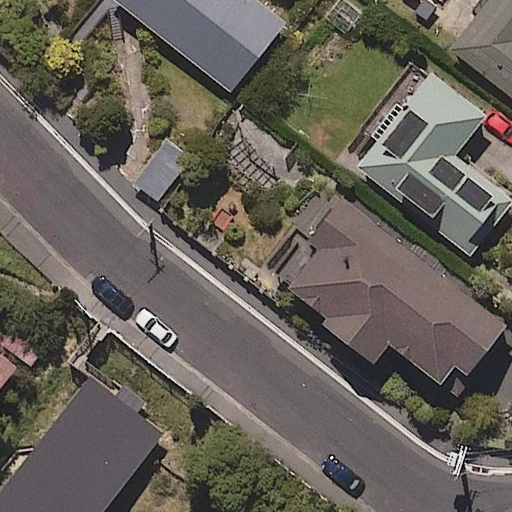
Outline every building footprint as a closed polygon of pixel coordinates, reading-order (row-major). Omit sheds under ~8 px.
[(124,0),(237,90),(292,21),(265,0),(124,0)] [(511,0),(492,0),(455,46),(511,92),(511,0)] [(491,114),(424,61),(370,129),(383,139),(361,168),(467,251),(510,196),(458,156),(491,114)] [(194,158),(169,140),(138,181),(163,200),(194,158)] [(511,329),(511,320),(353,195),(285,282),(381,358),(396,339),(449,380),(463,362),(477,374),(511,329)] [(0,393),(24,365),(0,345),(0,393)]
